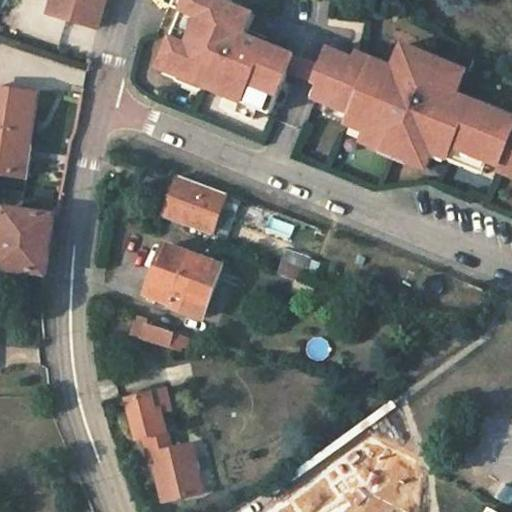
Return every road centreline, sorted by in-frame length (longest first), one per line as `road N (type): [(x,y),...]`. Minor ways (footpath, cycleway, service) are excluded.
road 1 (residential): [(511,265),(105,99)]
road 2 (residential): [(120,511),(77,388),(80,212),(105,99)]
